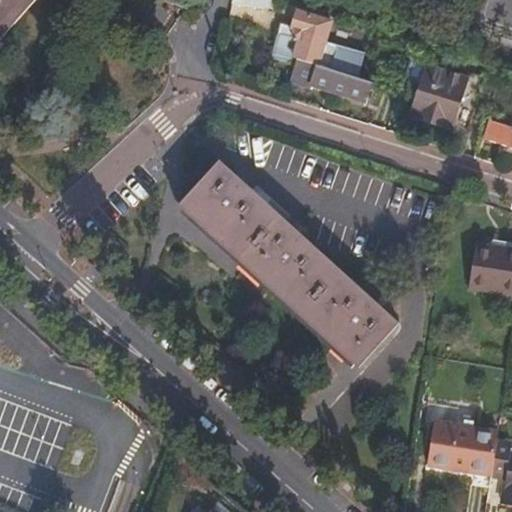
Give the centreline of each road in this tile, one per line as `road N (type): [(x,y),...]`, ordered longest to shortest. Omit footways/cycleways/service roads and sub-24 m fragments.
road 1 (residential): [(32,242),(191,104),(232,102),(511,191)]
road 2 (secondary): [(316,511),(160,373)]
road 3 (secondary): [(6,267),(43,303),(160,373)]
road 4 (secondary): [(160,373),(32,242)]
